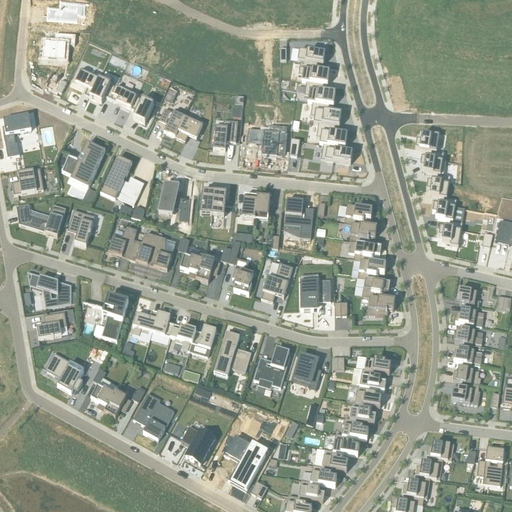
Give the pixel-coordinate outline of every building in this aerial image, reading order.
[(99,0),(98,4),(106,8),(103,14),(120,23),(128,3),(127,3),(128,0),(99,0)] [(139,0),(133,0),(130,9),(137,13),(131,28),(145,35),(153,18),(152,18),(156,7),(143,0),(142,0),(142,1),(139,0)] [(324,15),(326,3),(312,0),(301,0),(300,13),(315,16),(316,14),(324,15)] [(408,17),(410,0),(384,0),(384,6),(396,8),(395,15),(408,17)] [(48,8),(47,21),(62,22),(63,22),(77,24),(77,16),(84,17),(85,6),(86,4),(61,2),(60,9),(48,8)] [(165,11),(161,21),(160,20),(152,40),(168,49),(171,43),(177,46),(183,33),(177,30),(181,20),(165,11)] [(394,36),(407,38),(410,18),(408,17),(395,15),(385,14),(383,27),(395,29),(394,36)] [(209,36),(210,34),(194,27),(189,37),(183,33),(177,46),(184,49),(181,55),(197,64),(205,45),(209,36)] [(398,57),(411,59),(414,39),(407,38),(394,36),(389,35),(387,48),(399,50),(398,57)] [(44,45),(43,62),(50,63),(51,61),(55,61),(55,63),(65,64),(66,47),(74,48),(76,38),(55,36),(54,46),(44,45)] [(209,36),(205,45),(197,64),(196,63),(196,64),(209,71),(216,56),(227,59),(229,48),(220,45),(222,43),(209,36)] [(253,81),(251,50),(237,48),(237,51),(229,48),(227,59),(238,63),(239,81),(253,82),(253,81)] [(275,62),(268,62),(268,50),(251,48),(251,50),(253,81),(269,83),(269,76),(275,77),(275,62)] [(292,51),(291,62),(297,63),(300,64),(320,67),(323,68),(325,57),(322,57),(319,56),(320,52),(299,52),(292,51)] [(403,79),(416,81),(419,61),(411,59),(398,57),(394,56),(392,70),(404,72),(403,79)] [(300,64),(298,77),(303,77),(302,84),(306,84),(326,88),(327,88),(329,75),(319,74),(320,67),(300,64)] [(82,70),(75,85),(87,91),(84,98),(90,101),(99,82),(96,81),(97,78),(82,70)] [(403,79),(398,78),(396,91),(410,93),(410,96),(420,98),(423,82),(416,81),(403,79)] [(116,90),(99,82),(90,101),(102,106),(105,99),(110,102),(116,90)] [(306,84),(304,97),(309,98),(308,105),(312,105),(332,109),(333,109),(335,96),(325,95),(326,88),(306,84)] [(116,90),(110,102),(131,112),(137,100),(138,97),(123,90),(121,93),(116,90)] [(166,103),(173,106),(178,94),(171,91),(166,103)] [(137,100),(131,112),(136,115),(133,121),(145,127),(154,108),(137,100)] [(312,105),(310,118),(314,119),(313,126),(318,126),(338,130),(339,130),(341,117),(331,115),(332,109),(312,105)] [(242,110),(234,109),(233,119),(241,120),(242,110)] [(165,112),(159,124),(165,127),(166,126),(168,127),(167,128),(164,136),(175,141),(186,117),(175,112),(173,116),(165,112)] [(186,117),(175,141),(185,145),(188,139),(196,142),(196,141),(204,125),(186,117)] [(4,130),(2,130),(6,149),(16,147),(16,146),(14,137),(31,134),(28,119),(3,123),(4,130)] [(214,141),(213,153),(225,154),(226,145),(236,146),(238,125),(223,124),(223,131),(215,130),(214,138),(213,141),(214,141)] [(318,126),(316,139),(320,140),(319,146),(323,147),(343,150),(345,151),(347,138),(337,136),(338,130),(318,126)] [(249,132),(246,146),(247,146),(247,145),(262,147),(261,158),(277,159),(277,157),(285,158),(287,137),(279,136),(279,135),(264,134),(263,134),(250,133),(250,132),(249,132)] [(417,141),(415,150),(431,153),(430,161),(442,163),(444,154),(436,153),(439,137),(430,135),(430,138),(421,137),(421,142),(417,141)] [(291,142),(289,158),(297,159),(300,143),(291,142)] [(88,191),(105,155),(87,146),(80,161),(70,157),(62,174),(65,175),(65,174),(72,177),(70,182),(88,191)] [(323,147),(321,162),(350,167),(352,156),(342,154),(343,150),(323,147)] [(421,159),(420,168),(424,169),(423,174),(438,176),(436,184),(449,186),(450,178),(443,177),(446,163),(442,163),(430,161),(421,159)] [(102,194),(101,197),(114,203),(116,201),(116,199),(119,193),(128,197),(129,197),(136,200),(136,202),(137,203),(141,193),(139,192),(140,190),(130,185),(129,185),(128,186),(124,184),(132,167),(117,161),(102,194)] [(19,185),(12,186),(14,198),(21,197),(43,193),(40,172),(33,173),(21,175),(18,176),(18,177),(19,185)] [(442,207),(455,209),(456,202),(446,200),(449,186),(436,184),(428,182),(426,191),(430,192),(429,197),(444,200),(442,207)] [(165,186),(158,215),(172,218),(174,211),(181,213),(180,224),(188,225),(190,204),(180,201),(181,195),(177,195),(179,189),(165,186)] [(202,196),(200,218),(212,219),(214,195),(208,195),(202,194),(202,196)] [(214,195),(212,219),(224,220),(226,201),(226,197),(224,196),(214,195)] [(244,198),(242,221),(255,222),(257,199),(244,198)] [(257,199),(255,222),(268,223),(270,201),(257,199)] [(287,203),(284,227),(301,229),(300,240),(311,241),(313,212),(306,211),(306,213),(302,213),(302,211),(303,204),(287,203)] [(121,213),(131,218),(134,211),(124,206),(121,213)] [(448,230),(461,232),(462,225),(452,223),(455,209),(442,207),(434,206),(432,215),(436,215),(435,221),(450,223),(448,230)] [(29,209),(16,211),(19,228),(45,236),(57,240),(66,213),(53,209),(50,220),(49,224),(31,219),(30,213),(29,209)] [(136,209),(131,220),(142,223),(144,212),(136,209)] [(360,229),(361,223),(364,224),(364,221),(370,222),(372,213),(363,212),(363,210),(352,209),(352,210),(347,209),(344,227),(352,228),(360,229)] [(74,214),(68,234),(77,237),(74,245),(86,249),(89,237),(90,238),(91,234),(90,234),(95,220),(74,214)] [(499,229),(496,243),(497,243),(509,246),(510,246),(511,246),(511,259),(511,261),(511,260),(511,242),(511,238),(511,227),(500,224),(499,229)] [(365,247),(366,241),(368,242),(369,239),(375,240),(376,231),(360,229),(352,228),(349,245),(350,245),(365,247)] [(440,229),(438,238),(442,238),(441,244),(450,245),(449,248),(458,249),(461,233),(449,230),(440,229)] [(114,237),(108,256),(117,258),(128,262),(128,259),(133,243),(134,243),(137,233),(127,230),(122,239),(114,237)] [(325,231),(317,230),(316,238),(324,239),(325,231)] [(233,235),(232,244),(252,246),(253,237),(233,235)] [(128,259),(128,262),(137,264),(147,267),(147,268),(148,265),(156,239),(146,236),(141,245),(134,243),(133,243),(128,259)] [(484,236),(482,249),(490,250),(493,238),(484,236)] [(278,252),(279,239),(272,238),(271,251),(278,252)] [(148,265),(147,268),(148,268),(158,271),(167,274),(173,255),(165,252),(166,242),(156,239),(148,265)] [(182,242),(178,254),(185,256),(187,250),(188,249),(189,244),(182,242)] [(231,253),(227,265),(234,268),(236,261),(239,252),(242,253),(243,248),(240,247),(240,246),(233,245),(231,253)] [(369,265),(370,260),(373,260),(373,258),(380,259),(381,249),(365,247),(350,245),(348,255),(354,256),(353,263),(361,264),(369,265)] [(224,251),(220,263),(227,265),(231,253),(224,251)] [(184,258),(180,272),(189,275),(191,276),(190,280),(192,281),(196,282),(203,261),(193,258),(192,261),(185,259),(184,258)] [(203,261),(196,282),(208,286),(211,277),(216,278),(217,276),(220,266),(203,261)] [(249,271),(251,265),(241,262),(239,268),(249,271)] [(374,283),(375,278),(378,278),(378,276),(384,277),(386,268),(369,265),(361,264),(358,281),(365,282),(374,283)] [(263,295),(261,302),(273,305),(275,298),(282,300),(283,301),(284,298),(288,287),(292,271),(279,267),(275,282),(267,280),(263,295)] [(235,271),(232,281),(234,281),(237,282),(236,286),(233,294),(249,298),(251,289),(250,288),(253,277),(246,274),(235,271)] [(30,284),(29,286),(29,289),(30,289),(42,293),(50,295),(57,297),(57,301),(51,302),(44,303),(45,311),(71,307),(71,289),(32,277),(32,278),(30,284)] [(378,302),(378,301),(379,296),(382,296),(382,294),(388,295),(390,286),(374,283),(365,282),(362,299),(370,301),(370,300),(378,302)] [(331,283),(302,283),(302,312),(314,312),(314,305),(331,304),(331,283)] [(475,303),(476,295),(458,292),(457,301),(460,302),(459,306),(464,307),(476,309),(478,310),(479,303),(475,303)] [(498,299),(495,312),(502,313),(505,300),(498,299)] [(102,340),(117,345),(129,306),(108,300),(105,311),(88,306),(84,320),(100,325),(102,319),(107,321),(102,340)] [(378,301),(378,302),(370,300),(370,301),(367,318),(383,318),(384,314),(387,315),(387,312),(393,313),(395,304),(378,301)] [(505,300),(502,313),(509,314),(511,301),(505,300)] [(481,330),(484,316),(476,315),(476,309),(464,307),(463,313),(461,312),(460,317),(457,317),(455,326),(463,327),(476,329),(481,330)] [(135,329),(133,337),(139,339),(140,335),(148,337),(149,334),(153,335),(159,315),(152,313),(150,320),(136,316),(133,329),(135,329)] [(159,315),(153,335),(172,341),(176,328),(168,326),(170,319),(159,315)] [(45,329),(37,330),(39,342),(50,340),(51,341),(54,340),(61,338),(60,331),(67,330),(64,316),(44,319),(46,329),(45,329)] [(475,349),(481,350),(481,348),(482,342),(483,336),(475,334),(476,329),(463,327),(462,332),(460,332),(459,337),(456,336),(454,345),(462,347),(475,349)] [(176,328),(172,341),(176,342),(175,345),(183,347),(181,352),(190,354),(192,347),(196,334),(176,328)] [(196,334),(190,354),(208,360),(210,352),(216,333),(204,329),(202,336),(196,334)] [(226,336),(214,376),(215,377),(227,380),(230,371),(245,376),(251,356),(236,351),(239,340),(226,336)] [(453,365),(461,366),(474,368),(480,369),(480,368),(481,361),(482,355),(474,354),(475,349),(462,347),(461,352),(459,352),(458,357),(455,356),(453,365)] [(134,354),(131,353),(124,351),(122,357),(132,360),(134,354)] [(288,358),(289,355),(276,351),(270,370),(267,369),(267,367),(259,364),(254,383),(259,385),(260,382),(272,385),(271,388),(280,391),(290,359),(288,358)] [(295,370),(291,383),(292,383),(309,389),(308,391),(309,391),(310,389),(316,391),(315,393),(321,374),(315,372),(317,366),(317,364),(314,363),(301,358),(297,370),(295,370)] [(384,367),(385,367),(384,367),(385,364),(382,364),(383,360),(366,360),(364,372),(378,374),(378,375),(382,376),(389,377),(391,368),(385,367),(384,367)] [(51,362),(45,374),(61,383),(57,389),(71,397),(73,393),(77,395),(83,386),(78,383),(84,374),(70,366),(67,371),(51,362)] [(479,389),(479,387),(480,387),(481,381),(478,381),(479,375),(473,374),(474,368),(461,366),(460,372),(458,371),(457,376),(454,376),(452,384),(460,386),(479,389)] [(172,375),(178,377),(180,370),(174,368),(172,375)] [(99,372),(93,384),(99,387),(103,381),(106,376),(99,372)] [(374,392),(378,392),(384,394),(386,384),(380,384),(379,383),(380,381),(377,381),(378,375),(378,374),(364,372),(362,372),(359,389),(374,391),(373,392),(374,392)] [(459,391),(457,391),(456,396),(453,395),(452,404),(470,407),(478,408),(480,395),(478,394),(479,389),(460,386),(459,391)] [(375,400),(375,398),(373,397),(374,392),(373,392),(374,391),(359,389),(358,388),(355,405),(368,407),(368,408),(372,409),(380,410),(381,401),(376,400),(375,400)] [(501,409),(500,410),(511,412),(511,410),(511,409),(511,388),(504,388),(502,409),(501,409)] [(98,389),(91,402),(99,406),(101,407),(99,412),(104,415),(115,395),(107,391),(105,393),(98,390),(98,389)] [(138,390),(132,402),(138,405),(145,394),(138,390)] [(115,395),(104,415),(115,421),(120,413),(121,410),(126,413),(131,404),(115,395)] [(492,396),(490,409),(498,411),(500,397),(492,396)] [(147,398),(133,423),(143,429),(144,427),(147,429),(146,430),(143,436),(158,444),(174,416),(173,415),(170,422),(155,414),(158,407),(160,405),(147,398)] [(374,427),(376,418),(370,417),(370,416),(369,416),(370,414),(367,414),(368,408),(368,407),(355,405),(352,405),(349,422),(360,424),(361,424),(364,425),(374,427)] [(360,424),(349,422),(345,421),(342,438),(351,439),(351,440),(355,441),(367,443),(368,434),(363,433),(362,433),(362,430),(360,430),(361,424),(360,424)] [(290,431),(295,434),(299,428),(293,425),(290,431)] [(374,433),(381,435),(383,427),(375,426),(374,433)] [(189,430),(181,444),(191,449),(186,460),(200,468),(214,442),(200,434),(199,435),(189,430)] [(258,431),(254,438),(277,453),(281,446),(258,431)] [(353,448),(353,446),(350,446),(351,440),(351,439),(342,438),(336,437),(333,454),(340,455),(340,456),(344,456),(357,459),(359,450),(354,449),(353,449),(353,448)] [(232,476),(228,483),(246,493),(266,458),(236,442),(229,455),(243,463),(235,478),(232,476)] [(428,451),(426,460),(430,461),(443,463),(451,464),(454,448),(441,446),(441,448),(432,447),(432,452),(428,451)] [(329,471),(333,472),(346,474),(348,465),(343,464),(342,464),(342,462),(339,461),(340,456),(340,455),(333,454),(325,452),(322,469),(329,471)] [(478,463),(477,479),(483,480),(490,481),(490,488),(501,490),(504,465),(503,465),(504,454),(487,452),(485,464),(478,463)] [(469,454),(467,466),(473,467),(474,465),(476,455),(469,454)] [(417,471),(415,479),(418,480),(430,482),(440,483),(443,463),(430,461),(429,467),(421,466),(420,471),(417,471)] [(317,487),(320,487),(335,490),(336,481),(331,480),(330,480),(330,479),(331,477),(328,477),(329,471),(322,469),(313,468),(310,485),(317,486),(316,487),(317,487)] [(404,490),(402,498),(407,499),(423,502),(427,502),(430,482),(418,480),(417,486),(409,485),(408,490),(404,490)] [(308,503),(323,505),(324,496),(319,495),(318,495),(318,493),(316,492),(317,487),(316,487),(317,486),(310,485),(301,483),(298,500),(304,501),(304,502),(308,503)] [(256,499),(262,488),(257,485),(251,496),(256,499)] [(268,491),(262,488),(256,499),(262,502),(268,491)] [(306,508),(303,507),(304,502),(304,501),(298,500),(288,499),(285,511),(311,511),(312,511),(306,510),(305,510),(306,508)] [(393,503),(392,511),(413,511),(414,507),(422,509),(423,502),(407,499),(406,505),(393,503)]
